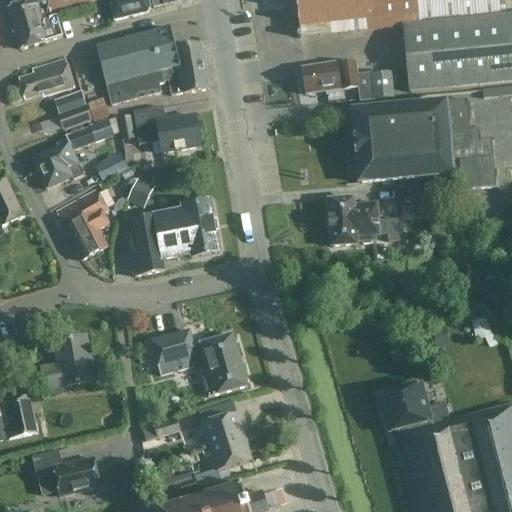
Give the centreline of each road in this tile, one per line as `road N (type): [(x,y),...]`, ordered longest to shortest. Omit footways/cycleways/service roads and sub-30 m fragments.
road 1 (tertiary): [(260,277),(214,12)]
road 2 (tertiary): [(325,511),(260,277)]
road 3 (residential): [(4,67),(214,12)]
road 4 (residential): [(145,511),(119,302)]
road 5 (residential): [(85,288),(0,125)]
road 6 (residential): [(119,302),(260,277)]
